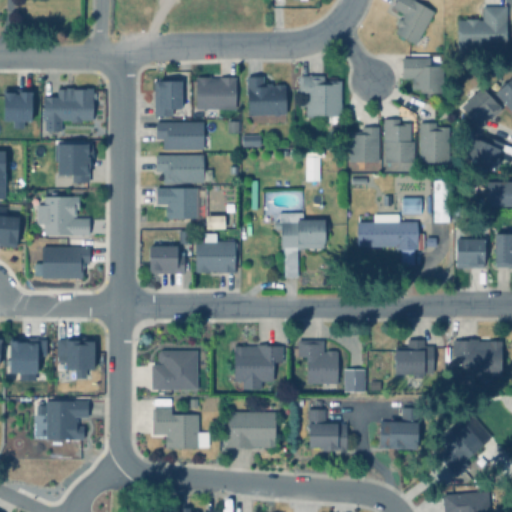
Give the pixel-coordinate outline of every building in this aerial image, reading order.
[(416,0),(433,9),(414,42),(394,31),(397,25),(396,24),(395,21),(397,17),(399,17),(402,12),(391,5),(394,0),(416,0)] [(505,4),(505,46),(456,46),(456,18),(464,18),(464,17),(477,17),(477,18),(481,17),(481,4),(505,4)] [(442,63),(442,91),(420,90),(420,87),(411,87),(411,77),(412,77),(412,76),(400,76),(401,56),(429,56),(429,63),(442,63)] [(340,78),(340,112),(319,112),(319,114),(305,115),(305,92),(298,92),(298,74),(323,73),(323,78),(340,78)] [(262,74),(262,83),(263,83),(263,81),(270,81),(270,84),(274,84),(274,83),(282,82),(283,84),(284,84),(285,112),(283,112),(284,121),(252,122),(247,117),(246,75),(262,74)] [(209,76),(218,76),(218,75),(234,75),(234,107),(195,107),(195,75),(209,75),(209,76)] [(511,112),(494,92),(511,75),(511,112)] [(181,78),(181,106),(171,106),(171,114),(153,114),(153,79),(157,79),(157,78),(181,78)] [(72,85),(72,87),(76,87),(76,85),(91,85),(91,108),(93,108),(93,114),(91,114),(91,118),(79,118),(79,120),(70,120),(70,118),(60,118),(60,129),(43,129),(43,118),(42,118),(42,94),(56,94),(56,86),(64,86),(64,85),(72,85)] [(31,87),(31,118),(22,118),(22,126),(11,126),(12,118),(2,118),(2,86),(31,87)] [(500,108),(491,117),(489,114),(477,125),(460,106),(481,86),(500,105),(498,107),(500,108)] [(398,123),(400,123),(400,121),(409,121),(409,138),(412,138),(412,160),(384,160),(384,140),(382,140),(382,117),(398,117),(398,123)] [(207,125),(207,132),(202,132),(202,147),(162,148),(161,136),(154,136),(154,120),(202,119),(202,125),(207,125)] [(237,119),(237,131),(226,131),(227,119),(237,119)] [(448,125),(448,159),(418,159),(418,120),(435,120),(435,125),(448,125)] [(378,125),(378,159),(363,159),(363,166),(356,166),(356,159),(348,159),(348,129),(361,129),(361,125),(378,125)] [(258,144),(242,145),(241,134),(258,133),(258,144)] [(472,133),(483,138),(485,133),(503,141),(497,154),(500,155),(499,156),(500,157),(496,167),(463,153),(472,133)] [(91,149),(91,159),(88,159),(88,166),(87,166),(87,181),(70,181),(70,173),(56,173),(56,160),(52,160),(52,142),(90,142),(90,149),(91,149)] [(317,148),(318,179),(305,179),(304,148),(317,148)] [(202,153),(202,180),(161,180),(161,169),(154,169),(154,153),(202,153)] [(447,176),(447,220),(431,220),(431,176),(447,176)] [(511,202),(484,202),(484,179),(511,179),(511,202)] [(197,186),(197,217),(166,216),(166,215),(164,215),(164,202),(154,202),(154,185),(197,186)] [(56,191),(56,194),(77,194),(77,207),(74,207),(74,214),(71,214),(71,216),(88,217),(87,233),(43,233),(43,226),(36,226),(36,222),(35,222),(35,203),(42,203),(43,194),(49,194),(49,190),(56,191)] [(389,194),(389,204),(381,204),(381,194),(389,194)] [(420,195),(420,211),(400,211),(400,195),(420,195)] [(230,197),(230,199),(230,202),(232,202),(232,210),(224,210),(224,198),(230,197)] [(301,210),(301,216),(322,215),(322,217),(325,217),(325,225),(328,225),(328,229),(325,229),(326,241),(323,241),(323,246),(296,247),(297,275),(283,276),(282,248),(280,248),(279,228),(274,228),(273,219),(278,219),(278,211),(301,210)] [(0,212),(18,215),(15,245),(0,243),(0,212)] [(223,213),(224,226),(205,226),(204,213),(223,213)] [(398,213),(398,220),(415,219),(416,247),(413,247),(413,262),(399,262),(399,248),(395,248),(395,244),(356,245),(356,220),(372,220),(372,213),(398,213)] [(188,228),(188,241),(178,241),(178,228),(188,228)] [(511,231),(511,266),(495,266),(495,231),(511,231)] [(215,232),(215,239),(233,239),(233,271),(194,271),(193,239),(203,239),(203,232),(215,232)] [(434,235),(434,244),(424,245),(424,236),(434,235)] [(483,236),(483,266),(454,266),(454,236),(483,236)] [(88,245),(87,262),(83,262),(83,266),(81,266),(81,276),(40,275),(40,273),(32,273),(33,261),(40,261),(40,244),(88,245)] [(182,254),(182,271),(148,271),(148,244),(176,244),(176,254),(182,254)] [(92,336),(92,339),(94,339),(93,366),(85,366),(85,376),(73,376),(73,367),(65,366),(65,361),(56,360),(56,337),(76,338),(76,335),(92,336)] [(45,338),(45,354),(37,354),(37,371),(8,370),(9,336),(36,336),(36,338),(45,338)] [(420,337),(420,345),(430,345),(430,372),(393,372),(393,358),(391,358),(391,354),(393,354),(393,345),(404,345),(404,337),(420,337)] [(477,337),(477,339),(501,339),(502,374),(491,374),(491,381),(462,381),(462,373),(460,373),(460,353),(451,354),(451,338),(464,338),(464,337),(477,337)] [(322,350),(324,350),(324,349),(335,349),(335,350),(336,350),(336,382),(305,381),(305,355),(296,354),(297,338),(322,338),(322,350)] [(272,342),(273,344),(280,344),(281,360),(272,360),(273,379),(260,380),(260,387),(242,387),(241,389),(236,389),(233,385),(232,345),(255,344),(255,343),(272,342)] [(195,348),(196,387),(150,388),(149,363),(162,363),(162,361),(160,362),(156,358),(156,351),(160,349),(195,348)] [(363,367),(363,390),(342,390),(342,367),(363,367)] [(379,379),(379,389),(368,388),(368,379),(379,379)] [(196,397),(196,406),(187,406),(187,397),(196,397)] [(44,400),(72,400),(72,399),(85,399),(85,416),(72,416),(72,418),(75,418),(75,425),(81,425),(81,435),(81,438),(43,438),(44,400)] [(149,407),(152,407),(152,399),(167,399),(167,408),(168,408),(168,414),(195,413),(196,431),(206,431),(206,446),(196,446),(196,447),(162,447),(162,435),(150,435),(149,407)] [(34,404),(42,404),(42,414),(34,413),(34,404)] [(419,406),(418,445),(410,445),(410,447),(378,446),(379,419),(400,420),(401,406),(419,406)] [(345,421),(346,448),(322,449),(322,446),(307,446),(306,408),(323,407),(323,422),(345,421)] [(274,410),(274,446),(251,446),(251,447),(233,447),(233,445),(225,445),(225,410),(274,410)] [(486,449),(454,474),(440,457),(449,450),(433,430),(457,411),(486,449)] [(487,490),(487,492),(492,491),(493,510),(488,510),(488,511),(443,511),(442,493),(487,490)]
